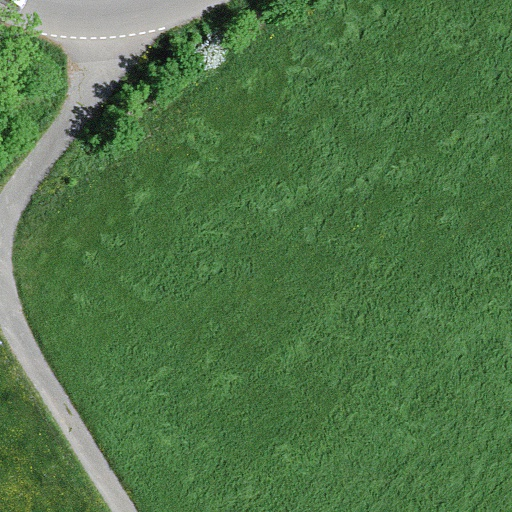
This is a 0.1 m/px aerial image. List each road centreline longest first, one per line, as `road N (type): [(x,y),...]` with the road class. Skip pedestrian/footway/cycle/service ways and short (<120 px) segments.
road 1 (track): [(124,511),(6,312),(0,262),(6,221),(109,62),(128,16)]
road 2 (tertiary): [(183,0),(94,18),(22,0)]
